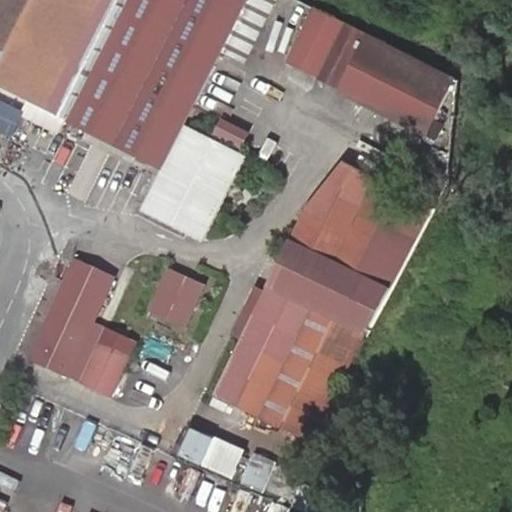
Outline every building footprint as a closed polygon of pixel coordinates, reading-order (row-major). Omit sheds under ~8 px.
[(66,121),(127,0),(0,0),(0,87),(29,102),(27,107),(23,116),(59,134),(66,121)] [(93,134),(168,0),(134,0),(72,123),(93,134)] [(248,0),(168,0),(93,134),(161,170),(183,128),(248,0)] [(277,0),(248,0),(223,51),(245,63),(277,0)] [(314,9),(288,62),(342,89),(341,92),(426,136),(453,81),(368,37),(314,9)] [(183,128),(161,170),(166,172),(156,193),(163,196),(157,209),(149,205),(146,212),(170,225),(186,233),(206,243),(248,162),(239,157),(183,128)] [(308,212),(216,396),(317,446),(346,392),(409,269),(435,215),(347,167),(308,212)] [(156,193),(149,205),(157,209),(163,196),(156,193)] [(32,362),(69,378),(113,281),(114,278),(77,261),(32,362)] [(168,271),(149,313),(185,329),(204,287),(168,271)] [(101,343),(83,383),(112,397),(130,356),(101,343)] [(232,480),(244,452),(190,429),(178,457),(232,480)] [(253,452),(239,483),(263,494),(277,463),(253,452)] [(0,511),(3,511),(13,491),(0,485),(0,511)]
